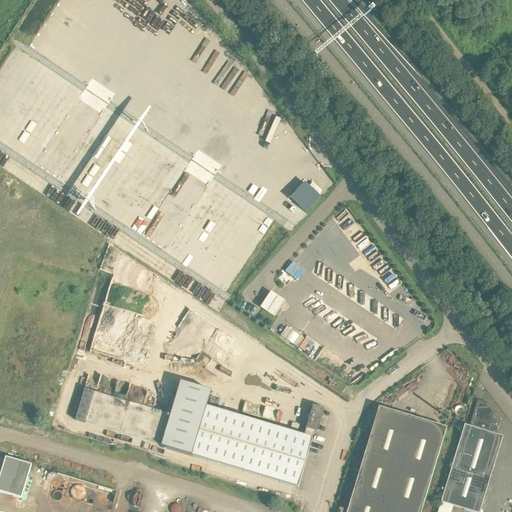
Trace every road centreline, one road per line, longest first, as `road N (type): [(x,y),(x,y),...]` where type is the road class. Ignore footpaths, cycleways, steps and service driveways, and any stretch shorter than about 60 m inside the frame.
road 1 (unclassified): [(460,326),(209,0)]
road 2 (unclassified): [(511,284),(280,0)]
road 3 (motorway): [(310,0),(511,247)]
road 4 (motorway): [(511,210),(337,0)]
road 5 (unclassified): [(322,511),(362,398),(460,326)]
road 6 (unclassified): [(511,127),(416,0)]
